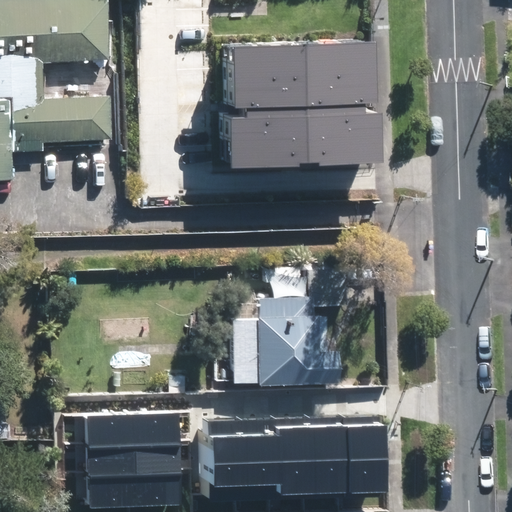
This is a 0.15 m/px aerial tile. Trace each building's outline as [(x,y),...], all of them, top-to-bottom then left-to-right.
[(99,0),(0,0),(0,173),(8,173),(8,147),(37,146),(37,138),(105,135),(104,90),(40,93),(38,56),(102,54),(99,0)] [(366,115),(366,104),(375,104),(373,43),(233,47),(235,108),(247,107),(247,119),(230,119),(232,167),(377,163),(376,114),(366,115)] [(158,68),(130,67),(128,142),(177,144),(179,91),(158,90),(158,68)] [(297,278),(296,263),(296,261),(270,262),(270,264),(271,264),(260,264),(260,277),(270,276),(270,278),(297,278)] [(307,307),(306,301),(343,300),(342,262),(305,263),(305,290),(252,291),(253,309),(250,309),(250,312),(225,313),(227,376),(251,375),(251,377),(331,374),(331,343),(312,344),(311,307),(307,307)] [(67,377),(67,355),(53,355),(53,377),(67,377)] [(181,382),(182,371),(165,370),(164,381),(181,382)] [(181,506),(179,413),(86,415),(88,508),(181,506)] [(385,493),(383,415),(208,420),(210,498),(385,493)]
